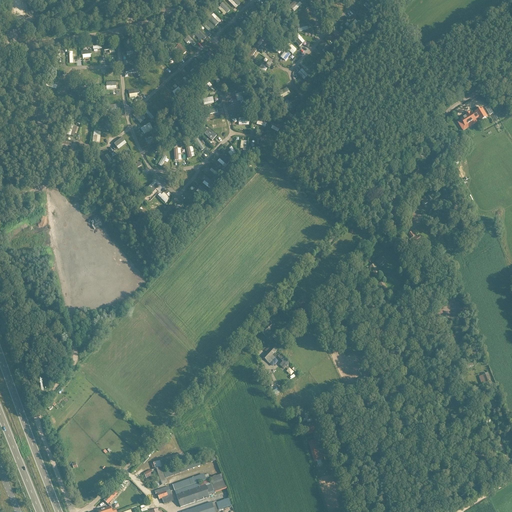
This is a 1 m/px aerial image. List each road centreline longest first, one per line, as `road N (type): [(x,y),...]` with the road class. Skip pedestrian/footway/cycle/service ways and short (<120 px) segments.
road 1 (unclassified): [(79,511),(440,118),(511,72)]
road 2 (track): [(36,417),(76,352),(47,181)]
road 3 (track): [(117,30),(139,149),(177,197),(200,167)]
road 4 (trunk): [(60,511),(0,350)]
road 5 (unclassified): [(23,47),(117,30),(187,0)]
road 6 (unknown): [(126,111),(251,0)]
